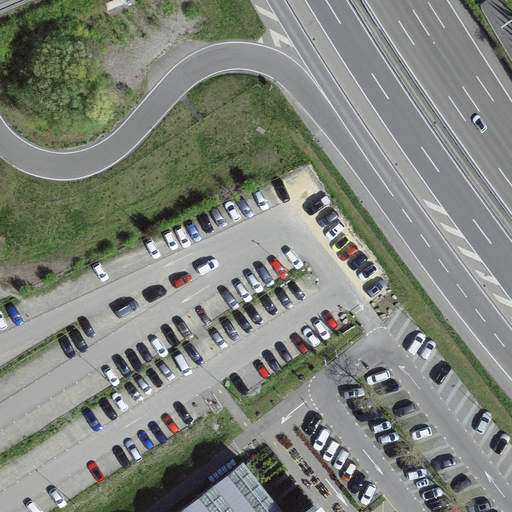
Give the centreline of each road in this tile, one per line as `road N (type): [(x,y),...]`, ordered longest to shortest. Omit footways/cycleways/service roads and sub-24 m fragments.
road 1 (motorway): [(0,136),(48,164),(94,159),(136,128),(185,74),(232,55),(274,62),(345,130)]
road 2 (motorway): [(326,0),(511,271)]
road 3 (motorway): [(345,130),(511,355)]
road 4 (motorway): [(511,171),(395,0)]
road 5 (motorway): [(273,0),(345,130)]
